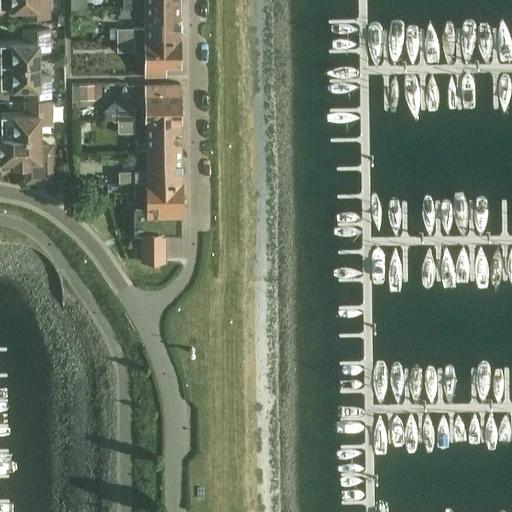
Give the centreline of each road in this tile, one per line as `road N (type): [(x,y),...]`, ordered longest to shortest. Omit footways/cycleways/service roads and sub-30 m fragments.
road 1 (residential): [(138,312),(172,295),(194,253),(191,0)]
road 2 (residential): [(175,511),(173,394),(138,312)]
road 3 (residential): [(138,312),(71,223),(41,202),(0,191)]
